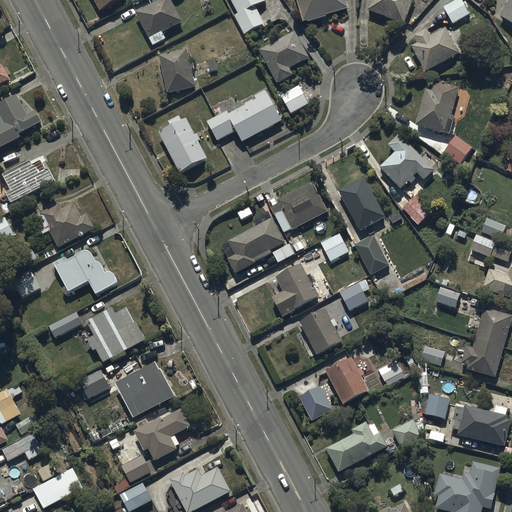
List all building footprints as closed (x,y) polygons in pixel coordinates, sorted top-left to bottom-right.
[(94,0),(101,12),(123,0),(94,0)] [(183,22),(171,0),(160,0),(136,13),(154,46),(167,39),(164,32),(183,22)] [(267,1),(266,0),(231,0),(239,13),(234,15),(245,35),(267,24),(257,6),(267,1)] [(298,0),(305,22),(309,21),(309,22),(328,16),(328,15),(350,9),(347,0),(298,0)] [(372,0),(369,10),(406,24),(415,0),(372,0)] [(454,25),(472,15),(462,0),(457,0),(444,7),(454,25)] [(511,23),(511,0),(510,0),(501,16),(511,23)] [(426,72),(460,54),(447,28),(432,36),(429,30),(414,37),(418,44),(413,47),(426,72)] [(310,59),(296,32),(260,51),(278,84),(295,75),(291,69),(310,59)] [(217,37),(204,39),(208,55),(220,52),(217,37)] [(189,50),(161,56),(169,94),(198,88),(194,70),(196,69),(195,63),(192,64),(189,50)] [(0,85),(12,79),(3,65),(1,66),(0,64),(0,85)] [(433,91),(427,89),(417,124),(451,134),(456,116),(453,115),(461,89),(436,82),(433,91)] [(310,105),(300,87),(282,97),(292,115),(310,105)] [(237,131),(244,142),(284,121),(267,90),(256,96),(258,100),(254,102),(253,100),(246,104),(247,105),(231,114),(228,110),(208,121),(219,141),(237,131)] [(0,149),(22,137),(20,134),(42,122),(37,111),(29,115),(19,95),(0,104),(0,112),(6,124),(0,127),(0,149)] [(172,127),(160,133),(181,173),(209,159),(200,141),(201,141),(198,134),(196,135),(188,120),(183,122),(180,116),(169,122),(172,127)] [(436,170),(400,135),(389,146),(396,153),(381,168),(402,189),(410,182),(412,184),(417,179),(415,177),(418,173),(426,181),(436,170)] [(457,136),(444,153),(461,165),(473,148),(457,136)] [(0,197),(1,199),(8,195),(13,204),(56,181),(50,169),(48,170),(43,161),(35,165),(32,161),(5,176),(7,181),(13,191),(7,194),(3,187),(1,188),(0,186),(0,197)] [(365,177),(340,191),(361,231),(387,217),(365,177)] [(293,231),(329,211),(313,182),(278,202),(283,210),(275,215),(285,233),(293,229),(293,231)] [(436,209),(420,193),(403,209),(419,225),(436,209)] [(59,248),(60,247),(96,229),(89,214),(83,216),(76,202),(63,209),(60,204),(40,214),(42,217),(36,220),(44,235),(50,232),(59,248)] [(257,220),(260,226),(230,241),(230,242),(219,248),(226,261),(229,260),(236,274),(258,263),(257,262),(273,254),(272,251),(286,244),(274,219),(271,221),(268,214),(257,220)] [(0,245),(16,237),(6,218),(0,220),(0,245)] [(508,227),(488,219),(482,232),(502,241),(508,227)] [(341,234),(322,244),(331,263),(350,253),(341,234)] [(511,248),(478,234),(471,250),(492,258),(493,256),(509,263),(511,257),(511,248)] [(391,267),(374,235),(356,245),(354,243),(352,244),(354,248),(356,247),(372,277),(391,267)] [(55,264),(71,293),(90,282),(97,296),(118,284),(118,279),(116,276),(114,273),(111,273),(107,274),(101,263),(97,262),(92,253),(89,252),(85,252),(82,253),(78,255),(77,254),(68,259),(68,258),(55,264)] [(308,277),(302,265),(276,278),(284,292),(274,298),(284,318),(297,311),(297,310),(320,298),(313,283),(315,282),(312,275),(308,277)] [(506,289),(503,295),(511,298),(511,268),(510,273),(503,271),(498,286),(506,289)] [(20,300),(42,289),(32,269),(10,279),(20,300)] [(371,290),(366,281),(341,293),(350,312),(370,302),(365,293),(371,290)] [(441,289),(437,302),(457,309),(462,295),(441,289)] [(98,350),(106,363),(148,341),(138,323),(137,323),(128,308),(117,314),(114,308),(88,321),(96,336),(89,340),(95,352),(98,350)] [(327,309),(301,323),(319,356),(344,343),(336,328),(339,326),(335,320),(333,321),(327,309)] [(497,378),(511,324),(511,316),(485,309),(474,348),(468,346),(463,364),(470,366),(469,370),(497,378)] [(56,338),(83,324),(77,313),(58,323),(51,311),(37,318),(42,327),(49,324),(56,338)] [(446,352),(427,346),(422,362),(441,368),(446,352)] [(353,359),(327,372),(345,406),(371,392),(362,377),(366,375),(362,369),(359,371),(353,359)] [(403,374),(404,373),(397,361),(379,371),(385,382),(386,381),(390,387),(405,378),(403,374)] [(158,363),(117,384),(134,419),(177,397),(163,369),(161,370),(158,363)] [(80,380),(89,399),(113,388),(104,369),(80,380)] [(68,372),(53,379),(59,391),(74,384),(68,372)] [(9,390),(9,389),(0,393),(0,423),(3,425),(22,415),(13,398),(23,393),(19,385),(9,390)] [(321,387),(301,398),(313,422),(334,411),(321,387)] [(452,400),(431,395),(425,415),(446,421),(452,400)] [(180,442),(192,436),(193,432),(190,427),(192,427),(183,409),(173,414),(169,405),(160,409),(165,419),(163,420),(162,418),(150,424),(147,419),(138,424),(141,429),(136,431),(146,451),(150,449),(156,461),(180,449),(178,446),(181,445),(180,442)] [(463,422),(459,435),(508,446),(511,426),(511,421),(508,421),(509,416),(507,416),(509,409),(497,406),(495,413),(466,406),(465,409),(456,407),(453,420),(463,422)] [(41,424),(36,414),(16,426),(21,436),(41,424)] [(402,449),(423,437),(413,420),(393,433),(402,449)] [(340,473),(389,447),(381,433),(376,424),(370,427),(368,422),(352,431),(354,436),(328,450),(340,473)] [(0,446),(10,441),(4,428),(2,429),(0,426),(0,446)] [(38,432),(3,450),(9,463),(26,454),(29,461),(44,453),(42,450),(46,448),(38,432)] [(153,473),(144,456),(124,467),(132,483),(153,473)] [(483,511),(484,508),(492,510),(502,467),(473,461),(470,474),(464,473),(463,480),(437,474),(433,497),(439,498),(437,509),(450,511),(483,511)] [(39,471),(45,482),(58,475),(52,464),(39,471)] [(187,511),(193,511),(232,493),(220,468),(203,476),(199,469),(186,476),(185,473),(172,480),(187,511)] [(84,489),(74,469),(35,490),(45,509),(84,489)] [(127,478),(126,479),(112,487),(118,496),(132,488),(127,478)] [(144,483),(143,484),(121,495),(129,511),(132,511),(154,501),(144,483)]
